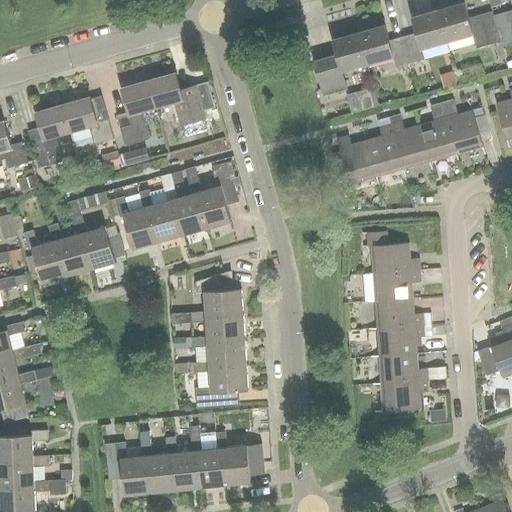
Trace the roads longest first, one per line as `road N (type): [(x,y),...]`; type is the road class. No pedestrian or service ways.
road 1 (residential): [(305,511),(286,283),(215,17)]
road 2 (residential): [(472,455),(452,212),(472,192),(511,180)]
road 3 (residential): [(0,75),(215,17)]
road 4 (residential): [(323,511),(472,455)]
